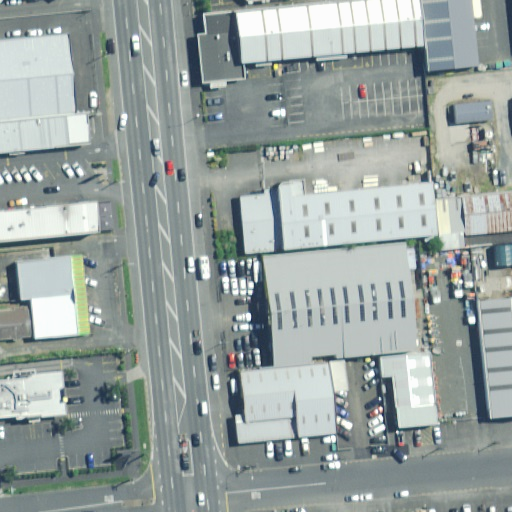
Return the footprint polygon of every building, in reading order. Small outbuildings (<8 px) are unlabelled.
[(417,0),(346,0),(200,15),(202,34),(194,34),(199,84),(242,79),(240,63),(422,45),(417,0)] [(417,0),(422,45),(425,72),(476,66),(469,0),(417,0)] [(63,34),(0,40),(0,122),(72,114),(63,34)] [(503,104),(464,108),(466,129),(505,126),(503,104)] [(81,113),(72,114),(0,122),(0,155),(85,146),(81,113)] [(444,183),(253,200),(258,260),(449,242),(444,183)] [(511,195),(476,199),(479,241),(511,237),(511,195)] [(109,206),(0,218),(0,250),(113,237),(109,206)] [(419,250),(279,263),(289,362),(428,349),(419,250)] [(92,340),(84,262),(29,267),(33,305),(42,304),(46,345),(92,340)] [(441,360),(448,430),(484,426),(473,300),(436,303),(441,360)] [(511,303),(490,306),(501,426),(511,425),(511,303)] [(27,306),(0,308),(0,341),(30,339),(27,306)] [(441,360),(397,364),(403,434),(448,430),(441,360)] [(342,368),(253,376),(260,447),(349,439),(342,368)] [(73,381),(0,387),(0,427),(76,421),(73,381)]
